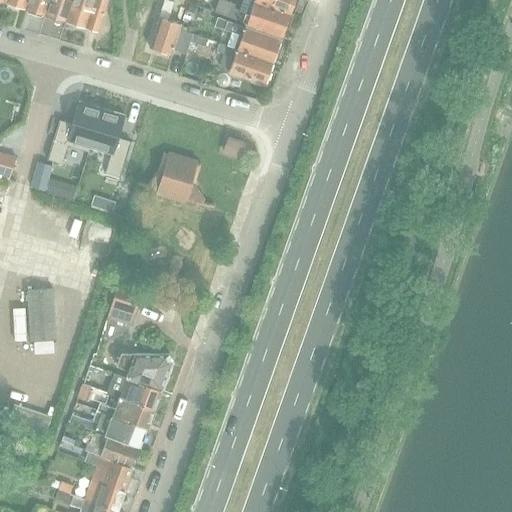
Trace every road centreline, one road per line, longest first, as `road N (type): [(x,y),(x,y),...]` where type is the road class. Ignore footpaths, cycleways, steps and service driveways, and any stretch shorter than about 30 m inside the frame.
road 1 (primary): [(388,0),(205,511)]
road 2 (primary): [(254,511),(435,0)]
road 3 (residential): [(151,511),(289,124)]
road 4 (residential): [(289,124),(0,44)]
road 5 (residential): [(289,124),(333,0)]
